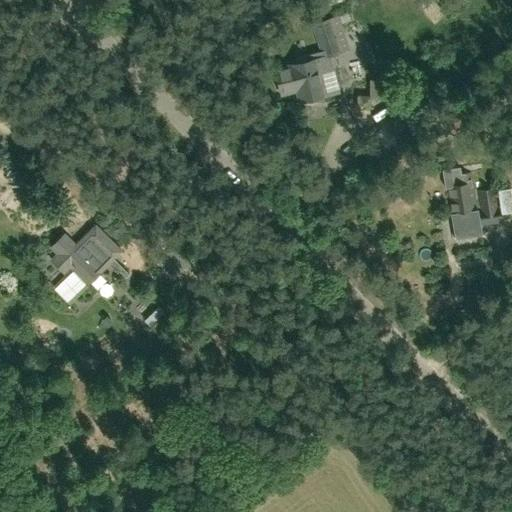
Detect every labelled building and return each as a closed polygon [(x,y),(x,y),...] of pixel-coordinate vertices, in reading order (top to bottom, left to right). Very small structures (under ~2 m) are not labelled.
[(324,58),(341,52),(331,20),(313,26),(324,58)] [(320,57),(311,60),(310,56),(307,55),(297,57),(295,60),(296,63),(276,68),(279,80),(293,77),(299,101),(325,95),(319,70),(323,69),(320,57)] [(376,64),(377,80),(371,80),(370,95),(357,95),(356,109),(371,109),(371,100),(391,100),(390,82),(394,82),(392,63),(376,64)] [(397,114),(377,131),(393,150),(413,134),(397,114)] [(471,171),(460,173),(459,166),(441,169),(444,187),(447,187),(451,213),(454,238),(480,234),(477,209),(476,209),(471,171)] [(482,216),(497,214),(494,189),(479,191),(482,216)] [(84,230),(71,244),(62,235),(50,248),(55,253),(49,260),(65,274),(70,269),(87,284),(99,271),(97,269),(110,255),(84,230)]
